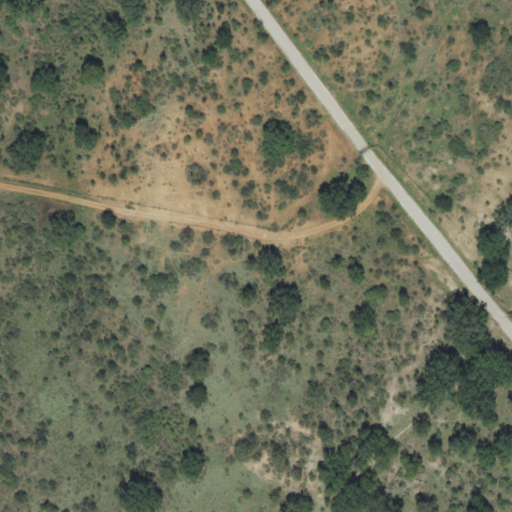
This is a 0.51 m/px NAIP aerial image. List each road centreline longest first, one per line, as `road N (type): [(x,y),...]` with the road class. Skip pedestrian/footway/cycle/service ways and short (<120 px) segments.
road 1 (residential): [(511,333),(251,0)]
road 2 (track): [(0,184),(280,236),(353,208),(384,175)]
